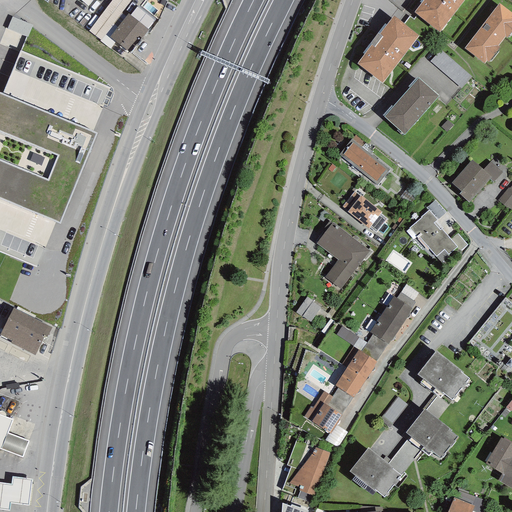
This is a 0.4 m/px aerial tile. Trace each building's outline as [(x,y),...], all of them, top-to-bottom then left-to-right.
[(131,0),(111,0),(88,31),(100,40),(131,0)] [(465,0),(426,0),(413,18),(438,37),(465,0)] [(154,20),(137,7),(130,15),(128,13),(109,37),(129,53),(148,30),(147,29),(154,20)] [(511,37),(511,20),(498,9),(464,52),(486,70),(511,37)] [(32,25),(12,17),(7,28),(27,37),(32,25)] [(392,20),(353,68),(380,89),(418,41),(392,20)] [(463,84),(472,73),(441,49),(432,60),(463,84)] [(417,83),(383,122),(404,141),(439,102),(417,83)] [(96,133),(0,93),(0,198),(59,222),(96,133)] [(393,166),(356,137),(346,150),(384,178),(393,166)] [(495,182),(471,162),(447,190),(472,209),(495,182)] [(511,183),(500,197),(510,206),(511,204),(511,183)] [(359,186),(346,203),(374,225),(387,209),(359,186)] [(463,241),(430,204),(411,221),(443,258),(463,241)] [(375,247),(334,219),(319,240),(341,256),(330,272),(348,285),(375,247)] [(415,303),(393,288),(364,332),(386,346),(415,303)] [(335,310),(309,292),(296,310),(322,328),(335,310)] [(52,327),(13,308),(0,334),(0,335),(35,354),(44,336),(47,338),(52,327)] [(362,346),(337,384),(359,398),(383,359),(362,346)] [(473,381),(438,354),(418,379),(453,406),(473,381)] [(399,395),(384,414),(393,421),(408,402),(399,395)] [(344,412),(324,400),(313,419),(333,431),(344,412)] [(462,432),(429,409),(411,434),(445,457),(462,432)] [(0,414),(0,448),(22,457),(28,441),(7,433),(13,419),(0,414)] [(331,448),(297,435),(287,462),(298,467),(287,480),(315,492),(331,448)] [(511,439),(504,436),(488,465),(511,478),(511,439)] [(405,473),(372,447),(355,470),(388,496),(405,473)] [(0,482),(0,509),(9,510),(10,503),(29,505),(32,479),(13,477),(12,484),(0,482)] [(474,511),(478,505),(456,495),(447,511),(474,511)] [(306,511),(308,508),(283,498),(281,511),(306,511)]
